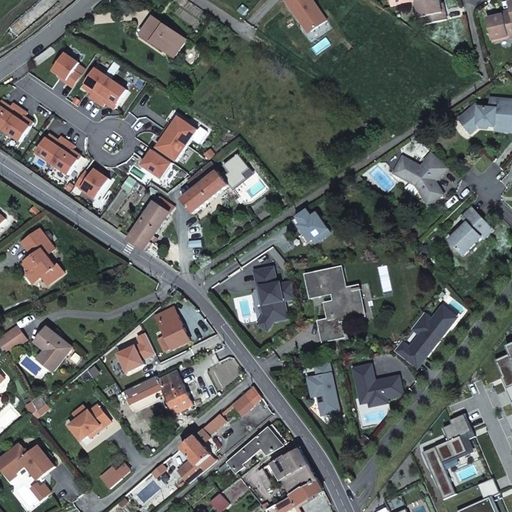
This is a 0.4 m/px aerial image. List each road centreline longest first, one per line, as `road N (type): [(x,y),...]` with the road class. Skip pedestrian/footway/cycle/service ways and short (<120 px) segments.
road 1 (tertiary): [(258,374),(190,289),(0,163)]
road 2 (residential): [(345,503),(511,308)]
road 3 (residential): [(258,374),(96,511)]
road 4 (tertiary): [(345,503),(258,374)]
